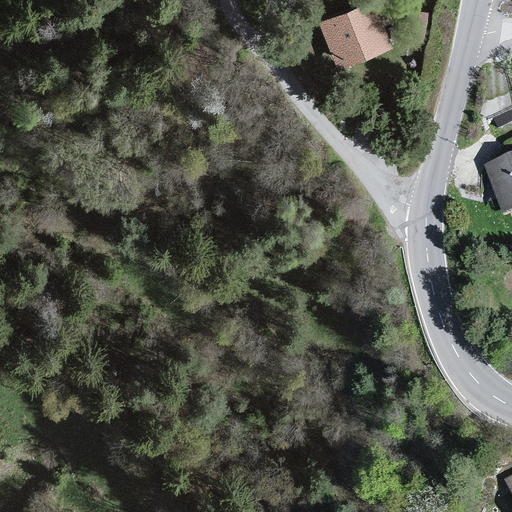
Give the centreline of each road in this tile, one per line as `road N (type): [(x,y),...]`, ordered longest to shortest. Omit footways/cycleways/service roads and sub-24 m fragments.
road 1 (residential): [(264,0),(252,27),(409,205),(427,211)]
road 2 (tertiary): [(511,406),(455,352),(428,262),(427,211)]
road 3 (tertiary): [(427,211),(470,29)]
